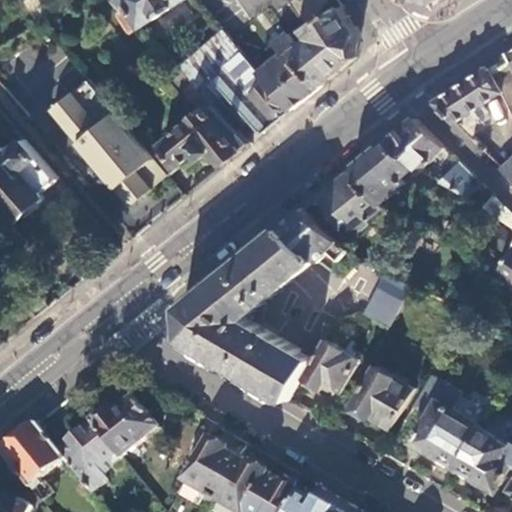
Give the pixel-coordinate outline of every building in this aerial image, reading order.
[(52,17),(40,0),(27,0),(43,23),(52,17)] [(120,0),(127,9),(140,30),(166,13),(187,0),(120,0)] [(295,53),(322,86),(338,73),(357,58),(359,34),(337,0),(295,0),(290,3),(312,39),(297,52),(295,53)] [(131,35),(140,30),(127,9),(118,15),(131,35)] [(208,83),(200,90),(253,142),(256,140),(285,117),(292,111),(260,73),(217,22),(180,53),(208,83)] [(260,73),(292,111),(305,100),(322,86),(295,53),(297,52),(293,46),(296,43),(289,34),(276,45),(284,54),(260,73)] [(511,53),(436,100),(484,152),(511,133),(511,53)] [(132,207),(170,175),(158,161),(152,154),(90,78),(48,110),(132,207)] [(194,84),(187,90),(203,111),(152,154),(158,161),(170,175),(199,152),(204,158),(213,151),(224,166),(253,142),(200,90),(194,84)] [(423,171),(447,147),(417,117),(398,132),(389,140),(415,167),(423,171)] [(63,182),(27,140),(10,154),(3,147),(0,150),(0,199),(1,202),(6,197),(22,215),(23,214),(27,219),(30,219),(51,201),(45,196),(63,182)] [(415,167),(389,140),(367,157),(352,169),(380,203),(403,185),(399,180),(415,167)] [(466,165),(462,161),(456,166),(471,182),(477,176),(466,165)] [(471,182),(456,166),(439,180),(460,192),(471,182)] [(383,207),(380,203),(352,169),(333,185),(318,197),(347,234),(350,234),(383,207)] [(511,209),(496,194),(485,206),(511,225),(511,209)] [(351,248),(305,207),(291,219),(282,226),(319,257),(322,259),(331,250),(341,259),(351,248)] [(319,257),(282,226),(250,252),(198,294),(184,306),(186,337),(247,373),(292,399),(306,375),(316,358),(246,316),(319,257)] [(511,246),(496,274),(507,280),(511,279),(511,246)] [(392,326),(416,283),(389,270),(366,313),(392,326)] [(51,306),(40,294),(28,305),(38,317),(51,306)] [(327,338),(316,358),(306,375),(326,388),(329,382),(343,390),(361,358),(327,338)] [(354,404),(393,427),(417,388),(378,364),(354,404)] [(113,407),(95,422),(120,453),(124,458),(162,428),(138,398),(125,408),(122,406),(114,408),(113,407)] [(429,456),(454,471),(481,426),(482,423),(439,398),(415,440),(433,451),(429,456)] [(289,404),(283,423),(297,428),(303,409),(289,404)] [(220,426),(205,417),(191,441),(206,450),(212,439),(220,426)] [(511,433),(511,432),(486,417),(482,423),(481,426),(508,442),(511,433)] [(120,453),(95,422),(60,449),(68,459),(94,492),(109,480),(104,474),(110,470),(109,469),(106,465),(120,453)] [(60,449),(38,423),(18,440),(4,451),(33,488),(68,459),(60,449)] [(481,426),(454,471),(480,487),(484,480),(499,489),(511,465),(511,458),(505,455),(511,444),(508,442),(481,426)] [(231,451),(212,439),(206,450),(202,456),(187,483),(216,500),(240,458),(230,453),(231,451)] [(206,450),(191,441),(187,448),(202,456),(206,450)] [(109,469),(124,458),(120,453),(106,465),(109,469)] [(240,458),(216,500),(236,511),(248,511),(271,474),(251,462),(249,464),(240,458)] [(271,474),(248,511),(296,511),(306,495),(271,474)] [(33,506),(0,491),(0,511),(32,511),(34,508),(33,506)] [(306,495),(296,511),(342,511),(320,499),(316,500),(306,495)]
